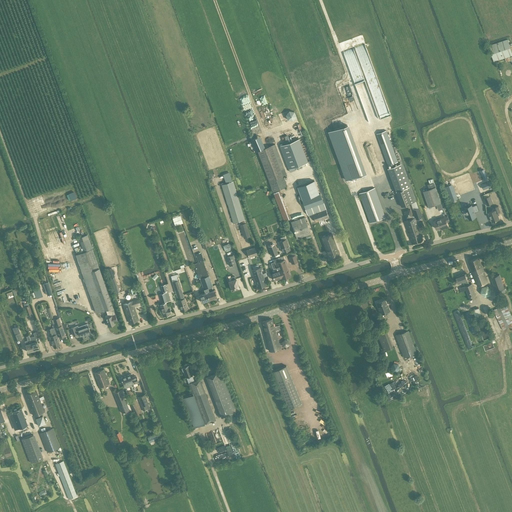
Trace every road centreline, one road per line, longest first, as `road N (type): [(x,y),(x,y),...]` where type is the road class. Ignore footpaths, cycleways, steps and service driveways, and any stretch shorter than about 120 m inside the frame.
road 1 (tertiary): [(0,390),(399,275)]
road 2 (unclassified): [(0,369),(393,254)]
road 3 (track): [(376,181),(385,171),(320,0)]
road 4 (unknown): [(351,267),(317,172),(292,184),(300,212)]
road 5 (unclassified): [(393,254),(511,223)]
